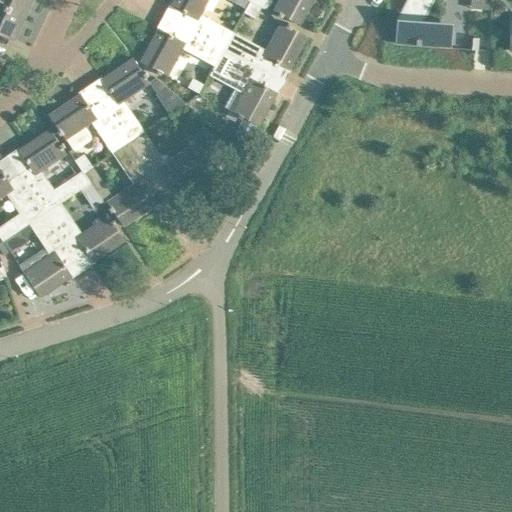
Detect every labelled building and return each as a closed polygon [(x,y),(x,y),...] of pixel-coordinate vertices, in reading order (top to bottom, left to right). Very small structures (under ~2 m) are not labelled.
[(0,0),(0,4),(24,16),(31,0),(0,0)] [(188,15),(181,26),(224,49),(233,33),(200,15),(208,0),(174,0),(171,6),(188,15)] [(242,0),(231,0),(231,2),(244,9),(248,3),(242,0)] [(278,0),(273,10),(279,12),(277,15),(282,18),(283,15),(299,24),(312,0),(278,0)] [(420,21),(421,16),(428,0),(405,0),(401,9),(402,10),(397,19),(397,18),(395,43),(420,45),(420,43),(428,43),(428,46),(451,48),(451,40),(452,32),(436,31),(437,22),(420,21)] [(0,32),(13,38),(24,16),(0,4),(0,32)] [(252,5),(246,15),(256,21),(262,11),(252,5)] [(233,33),(224,49),(266,72),(272,61),(289,70),(307,36),(291,27),(292,25),(288,23),(286,25),(281,22),(265,51),(233,33)] [(182,49),(214,67),(224,49),(181,26),(175,37),(159,28),(141,61),(157,70),(156,73),(160,75),(161,73),(167,76),(182,49)] [(214,67),(209,76),(242,94),(233,112),(238,114),(236,117),(237,117),(241,119),(242,117),(245,118),(257,125),(259,125),(277,92),(260,83),(266,72),(224,49),(214,67)] [(112,95),(100,102),(128,143),(144,132),(123,100),(150,83),(146,77),(148,76),(146,72),(143,73),(133,58),(101,79),(112,95)] [(187,87),(199,93),(204,84),(192,78),(187,87)] [(185,103),(167,87),(156,94),(169,114),(185,103)] [(91,122),(112,153),(128,143),(100,102),(91,109),(80,93),(49,115),(59,130),(57,131),(59,135),(61,134),(65,139),(91,122)] [(249,138),(257,125),(245,118),(237,132),(249,138)] [(144,132),(128,143),(165,198),(166,197),(155,182),(165,175),(176,191),(208,169),(204,163),(208,160),(209,162),(222,153),(205,127),(186,139),(190,146),(165,163),(144,132)] [(29,166),(18,173),(46,214),(61,203),(61,202),(89,183),(83,174),(82,172),(83,172),(82,171),(81,171),(53,190),(40,171),(66,153),(63,148),(65,147),(62,143),(60,144),(50,129),(18,150),(29,166)] [(128,143),(112,153),(133,184),(112,198),(107,202),(110,207),(108,208),(111,212),(113,211),(123,226),(165,198),(128,143)] [(83,156),(74,162),(81,171),(82,171),(83,172),(82,172),(83,174),(91,168),(83,156)] [(46,214),(18,173),(8,180),(0,168),(0,198),(9,193),(22,212),(0,226),(0,236),(3,241),(29,223),(30,225),(46,214)] [(91,168),(83,174),(89,183),(90,184),(103,204),(107,202),(112,198),(91,168)] [(61,203),(46,214),(72,252),(82,246),(93,261),(124,240),(116,228),(119,227),(113,219),(110,220),(108,216),(82,234),(61,203)] [(72,252),(46,214),(30,225),(50,254),(29,268),(25,262),(19,266),(40,297),(72,276),(61,260),(72,252)]
